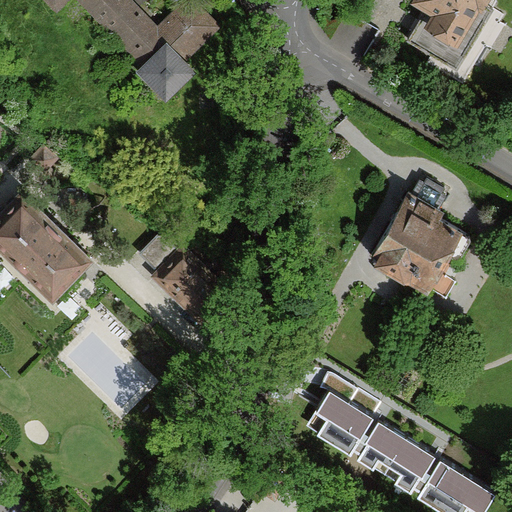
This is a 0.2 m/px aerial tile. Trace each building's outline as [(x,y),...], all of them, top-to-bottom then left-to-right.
[(53,0),(59,5),(64,0),(84,0),(105,21),(126,0),(53,0)] [(187,0),(159,29),(129,0),(126,0),(105,21),(149,65),(145,69),(168,90),(175,83),(172,79),(186,64),(181,59),(218,25),(192,0),(187,0)] [(418,0),(416,3),(432,12),(414,42),(455,66),(494,0),(418,0)] [(58,156),(45,144),(33,158),(46,170),(58,156)] [(23,192),(0,214),(0,239),(54,292),(89,257),(23,192)] [(406,197),(371,258),(435,294),(470,233),(406,197)] [(184,247),(159,274),(205,319),(231,292),(184,247)] [(444,511),(491,511),(507,485),(332,381),(304,428),(444,511)] [(298,463),(272,445),(249,478),(276,496),(298,463)]
